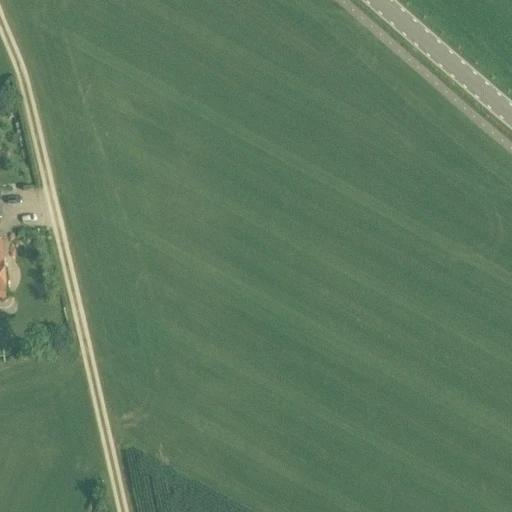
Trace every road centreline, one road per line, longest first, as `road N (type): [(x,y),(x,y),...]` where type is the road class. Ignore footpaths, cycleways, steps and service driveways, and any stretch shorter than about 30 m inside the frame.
road 1 (track): [(122,511),(21,74),(0,20)]
road 2 (tertiary): [(511,117),(377,0)]
